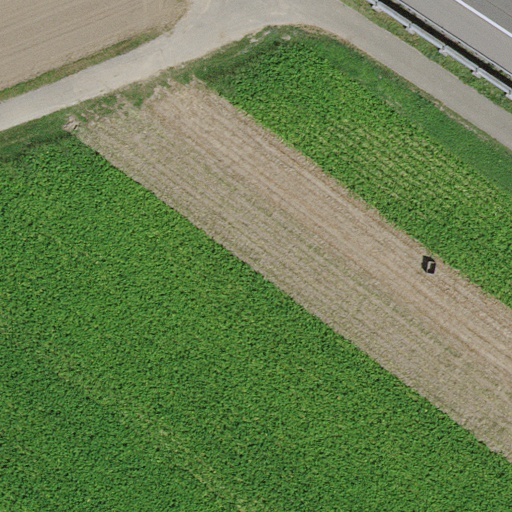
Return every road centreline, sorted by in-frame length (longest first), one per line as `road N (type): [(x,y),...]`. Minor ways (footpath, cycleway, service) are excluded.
road 1 (track): [(0,117),(157,57),(235,0)]
road 2 (track): [(511,132),(311,0)]
